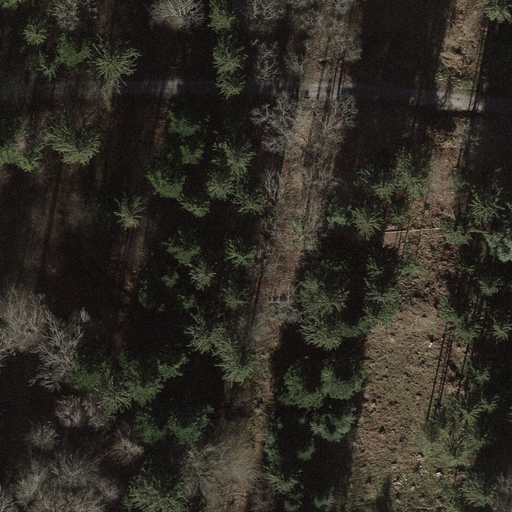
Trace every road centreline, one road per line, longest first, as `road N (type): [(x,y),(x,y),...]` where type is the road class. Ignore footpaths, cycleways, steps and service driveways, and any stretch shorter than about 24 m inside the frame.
road 1 (track): [(511,108),(260,89),(0,95)]
road 2 (track): [(130,86),(73,208),(88,268),(279,392)]
